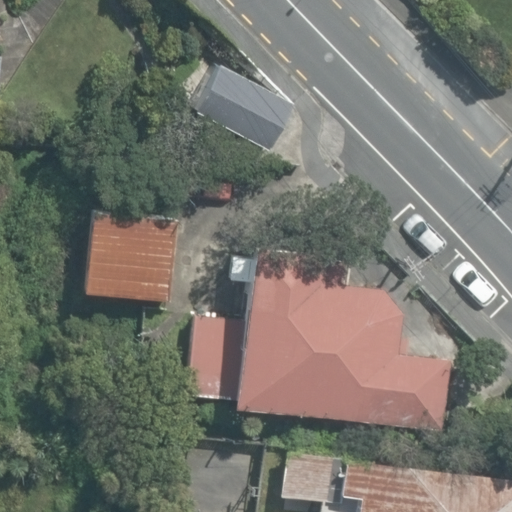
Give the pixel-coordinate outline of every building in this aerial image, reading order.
[(188,107),(263,146),(286,102),(211,63),(188,107)] [(80,290),(166,298),(173,217),(87,209),(80,290)] [(224,401),(435,420),(442,353),(401,349),(403,332),(394,331),(396,308),(375,280),(337,277),(339,255),(317,253),(318,247),(243,240),(242,255),(228,254),(226,274),(240,275),(237,313),(190,309),(183,391),(225,395),(224,401)] [(70,381),(109,383),(112,344),(73,342),(70,381)] [(174,484),(182,431),(163,428),(155,481),(174,484)] [(511,511),(511,468),(349,451),(348,454),(335,452),(335,450),(274,444),(270,487),(330,494),(331,484),(346,485),(343,511),(511,511)]
